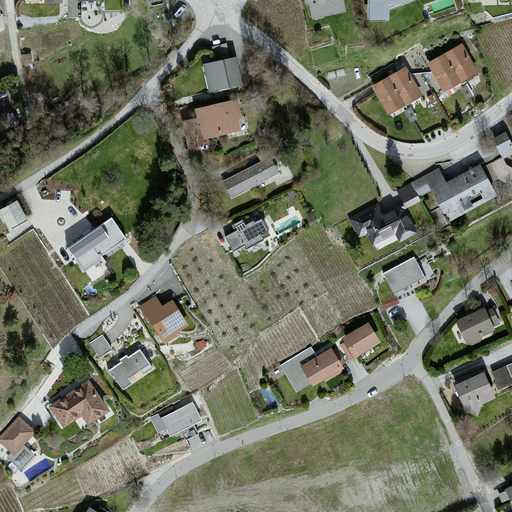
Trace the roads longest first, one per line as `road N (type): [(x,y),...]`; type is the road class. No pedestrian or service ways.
road 1 (residential): [(511,98),(449,148),(405,153),(348,124),(223,13)]
road 2 (residential): [(141,511),(159,484),(200,455),(340,402),(410,360)]
road 3 (residential): [(511,249),(410,360)]
road 4 (residential): [(410,360),(471,475)]
